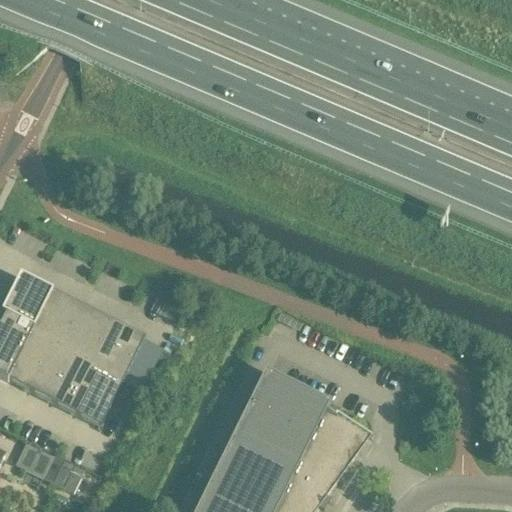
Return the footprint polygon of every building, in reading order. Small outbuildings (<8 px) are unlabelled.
[(4,319),(1,327),(30,342),(52,297),(21,281),(2,318),(4,319)] [(52,297),(30,342),(53,353),(61,357),(84,312),(52,297)] [(84,312),(61,357),(76,365),(92,372),(114,328),(84,312)] [(0,382),(8,386),(30,342),(1,327),(0,328),(0,382)] [(114,328),(92,372),(102,377),(122,387),(144,343),(114,328)] [(30,342),(8,386),(31,397),(53,353),(30,342)] [(53,353),(31,397),(54,409),(76,365),(61,357),(53,353)] [(76,365),(54,409),(79,422),(102,377),(92,372),(76,365)] [(336,421),(327,415),(330,408),(266,376),(198,511),(318,511),(319,511),(320,511),(322,511),(321,511),(326,503),(329,505),(331,502),(327,500),(350,464),(351,464),(351,463),(350,462),(354,454),(356,456),(358,452),(366,440),(367,440),(367,439),(337,419),(336,421)] [(102,377),(79,422),(100,432),(122,387),(102,377)] [(15,468),(25,473),(36,451),(26,447),(15,468)] [(42,481),(73,496),(84,475),(54,459),(42,481)] [(91,511),(94,505),(86,502),(82,511),(91,511)]
